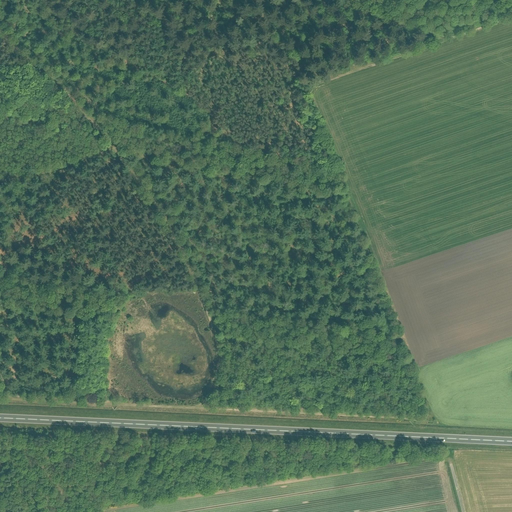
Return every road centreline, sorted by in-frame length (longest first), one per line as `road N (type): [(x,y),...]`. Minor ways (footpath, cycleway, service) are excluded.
road 1 (trunk): [(511,441),(0,418)]
road 2 (track): [(342,178),(429,414),(203,406)]
road 3 (track): [(203,406),(0,397)]
road 4 (track): [(210,317),(163,220),(108,145)]
road 5 (track): [(108,145),(0,34)]
road 6 (track): [(442,42),(316,83)]
